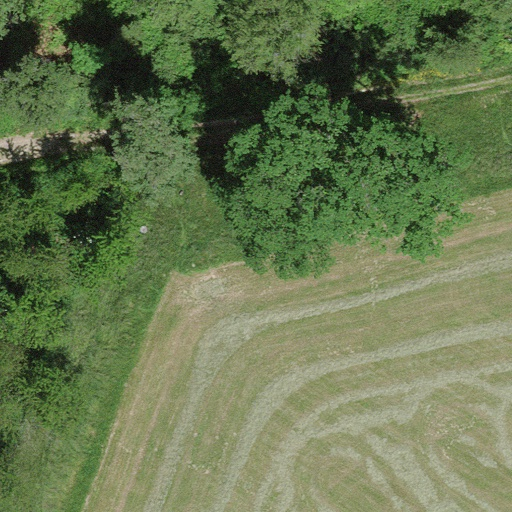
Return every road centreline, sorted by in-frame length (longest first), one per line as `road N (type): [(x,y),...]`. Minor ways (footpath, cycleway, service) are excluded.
road 1 (track): [(511,57),(233,124)]
road 2 (track): [(0,147),(233,124)]
